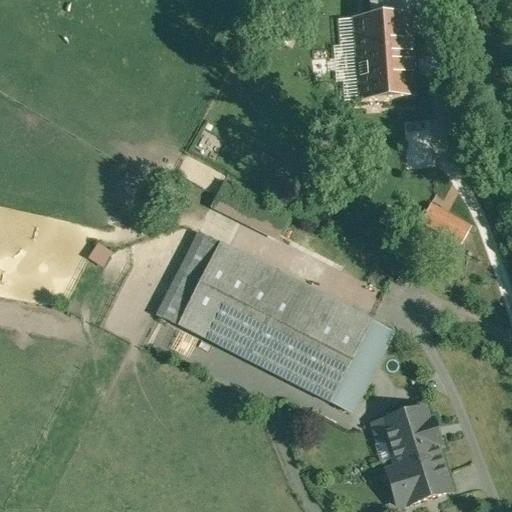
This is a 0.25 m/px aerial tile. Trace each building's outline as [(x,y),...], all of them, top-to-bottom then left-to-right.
[(410,13),(359,16),(363,91),(414,88),(410,13)] [(404,122),(406,167),(430,166),(428,121),(404,122)] [(287,219),(221,184),(208,209),(273,244),(287,219)] [(472,227),(432,205),(422,222),(462,245),(472,227)] [(393,335),(200,237),(159,316),(353,414),(393,335)] [(101,269),(109,254),(94,247),(87,262),(101,269)] [(426,410),(384,424),(398,470),(388,473),(399,508),(409,504),(409,506),(451,493),(437,447),(441,446),(434,423),(430,424),(426,410)]
